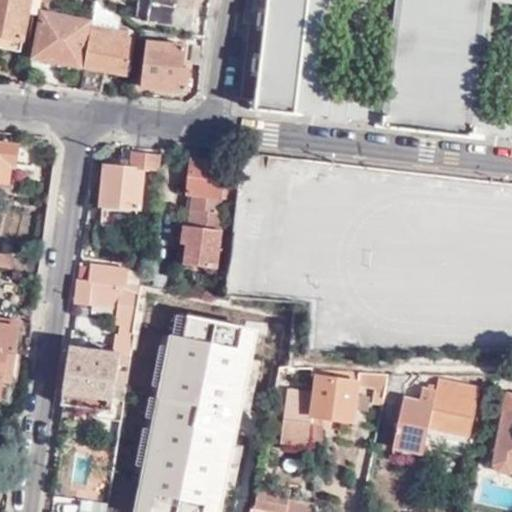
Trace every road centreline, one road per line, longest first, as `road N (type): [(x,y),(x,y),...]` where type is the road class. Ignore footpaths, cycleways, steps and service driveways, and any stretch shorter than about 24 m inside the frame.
road 1 (residential): [(28,511),(81,116)]
road 2 (residential): [(210,131),(511,165)]
road 3 (residential): [(210,131),(226,0)]
road 4 (residential): [(81,116),(210,131)]
